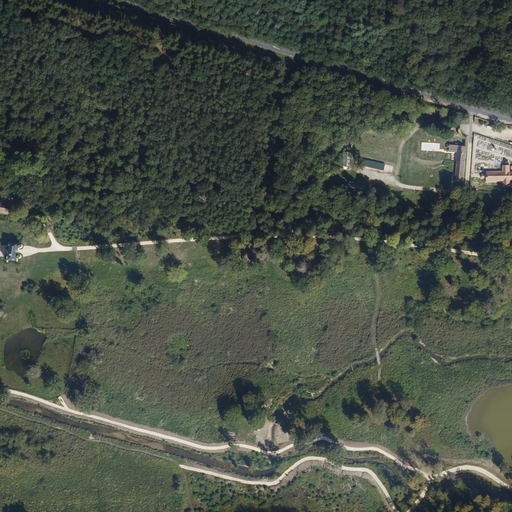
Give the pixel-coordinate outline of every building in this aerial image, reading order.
[(464,183),(466,147),(447,145),(447,150),(457,152),(455,182),(464,183)] [(391,173),(392,165),(361,158),(359,167),(391,173)] [(511,169),(511,166),(511,165),(502,165),(502,169),(502,171),(484,171),(484,172),(484,174),(477,174),(477,179),(484,179),(484,182),(502,182),(502,185),(511,185),(511,169)] [(0,213),(8,215),(10,204),(0,201),(0,213)] [(21,252),(22,249),(24,247),(24,245),(23,243),(11,241),(10,251),(10,261),(21,262),(21,260),(24,260),(24,256),(21,256),(21,252)]
